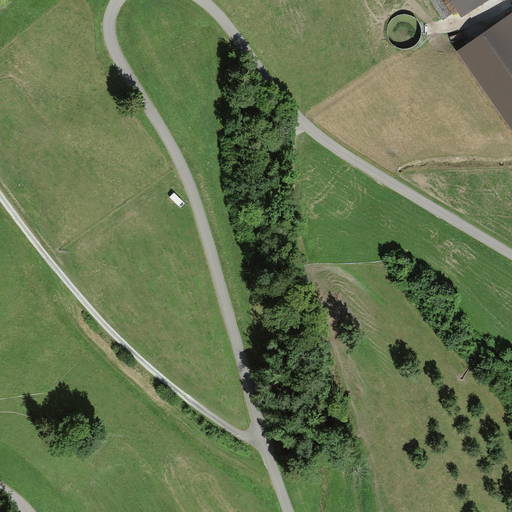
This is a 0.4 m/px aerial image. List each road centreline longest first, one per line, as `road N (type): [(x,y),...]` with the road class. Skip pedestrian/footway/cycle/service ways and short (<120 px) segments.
road 1 (unclassified): [(120,0),(111,41),(173,154),(206,237),(288,511)]
road 2 (unclassified): [(511,254),(306,127),(200,0)]
road 3 (track): [(266,449),(186,400),(114,337),(0,192)]
